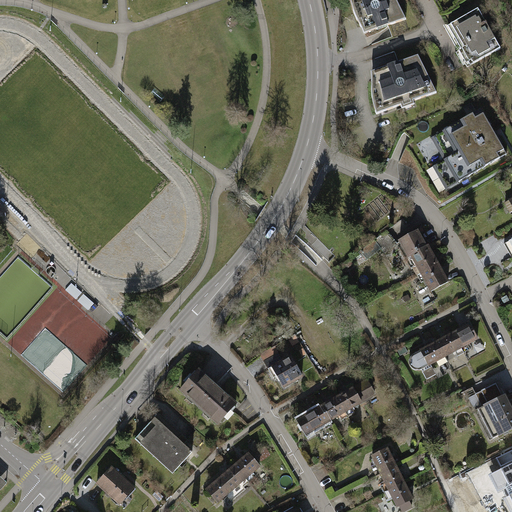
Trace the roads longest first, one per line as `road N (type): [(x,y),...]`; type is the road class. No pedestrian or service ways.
road 1 (residential): [(511,352),(460,252),(418,199),(307,147)]
road 2 (secondary): [(189,320),(29,511)]
road 3 (residential): [(189,320),(270,415),(327,511)]
road 4 (secondary): [(307,147),(291,191),(261,235),(189,320)]
road 5 (secondary): [(307,0),(316,84),(307,147)]
